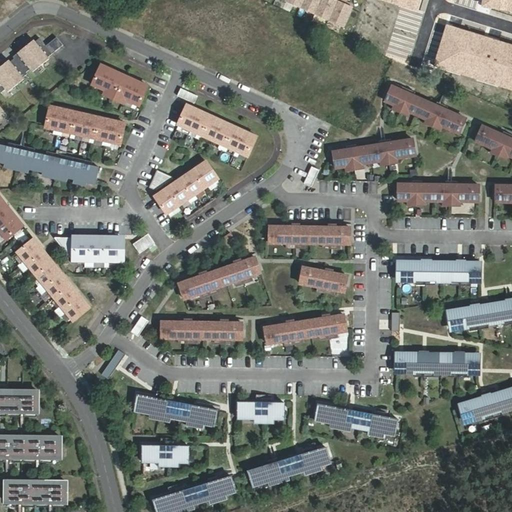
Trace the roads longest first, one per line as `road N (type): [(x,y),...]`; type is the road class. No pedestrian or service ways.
road 1 (residential): [(374,236),(373,375),(169,373),(109,334)]
road 2 (residential): [(184,67),(59,9),(34,9),(0,33)]
road 3 (residential): [(272,182),(294,153),(286,120),(184,67)]
road 4 (residential): [(184,67),(131,181),(142,211)]
road 5 (unclassified): [(63,375),(92,426),(116,511)]
road 6 (residential): [(272,182),(288,199),(374,201),(374,236)]
road 7 (residential): [(508,237),(374,236)]
road 8 (residential): [(170,253),(272,182)]
